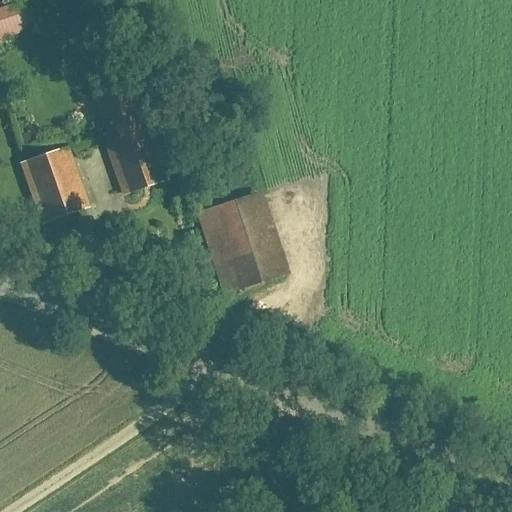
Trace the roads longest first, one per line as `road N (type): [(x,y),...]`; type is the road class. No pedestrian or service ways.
road 1 (tertiary): [(287,397),(0,280)]
road 2 (tertiary): [(511,487),(287,397)]
